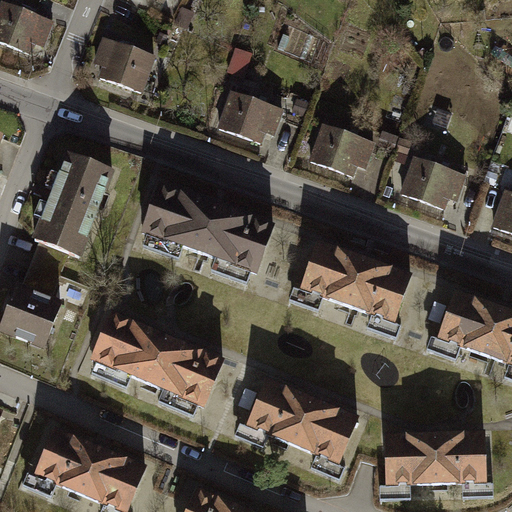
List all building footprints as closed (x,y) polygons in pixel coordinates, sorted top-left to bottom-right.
[(0,7),(0,42),(33,55),(37,45),(46,48),(56,21),(2,1),(0,7)] [(103,67),(99,78),(145,94),(158,57),(104,38),(94,64),(103,67)] [(232,91),(219,129),(264,145),(268,134),(276,137),(286,111),(232,91)] [(324,124),(311,162),(355,178),(359,167),(368,171),(378,144),(324,124)] [(123,178),(69,156),(33,242),(87,264),(123,178)] [(416,157),(402,194),(447,210),(451,200),(460,203),(469,176),(416,157)] [(275,225),(165,184),(147,233),(257,274),(275,225)] [(511,192),(507,190),(494,227),(511,234),(511,192)] [(412,275),(320,244),(304,288),(396,320),(412,275)] [(77,296),(18,274),(0,322),(0,336),(54,357),(77,296)] [(511,311),(456,293),(441,338),(511,361),(511,311)] [(236,355),(120,312),(97,372),(214,415),(236,355)] [(382,417),(281,378),(262,426),(367,469),(382,417)] [(17,414),(0,408),(0,461),(4,463),(17,414)] [(151,511),(166,467),(62,429),(42,480),(130,511),(151,511)] [(511,460),(510,434),(402,436),(404,486),(511,482),(511,460)] [(275,511),(212,489),(204,511),(275,511)]
